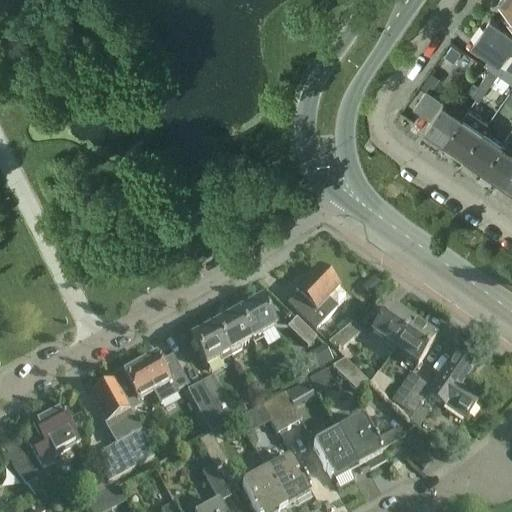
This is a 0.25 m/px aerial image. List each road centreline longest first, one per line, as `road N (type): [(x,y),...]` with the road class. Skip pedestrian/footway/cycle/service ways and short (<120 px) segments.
road 1 (residential): [(0,396),(211,279),(343,189)]
road 2 (residential): [(511,232),(379,138),(375,120),(384,100),(454,0)]
road 3 (secondary): [(371,0),(318,75),(306,112),(315,174),(343,189)]
road 4 (secondary): [(343,189),(349,99),(416,0)]
road 5 (secondary): [(511,312),(343,189)]
